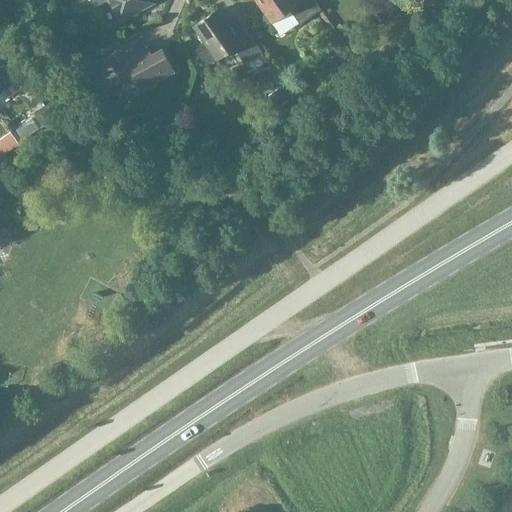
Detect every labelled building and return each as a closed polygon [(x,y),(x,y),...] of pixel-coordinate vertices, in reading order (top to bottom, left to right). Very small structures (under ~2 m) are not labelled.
[(107,3),(118,23),(152,5),(149,0),(89,0),(94,10),(107,3)] [(288,13),(298,27),(320,13),(310,0),(252,0),(271,25),(288,13)] [(233,51),(246,69),(262,58),(244,31),(234,38),(217,13),(193,30),(201,42),(193,48),(205,66),(214,60),(216,63),(233,51)] [(133,78),(140,92),(173,75),(161,52),(150,58),(144,48),(112,65),(122,84),(133,78)] [(0,95),(3,100),(20,88),(4,64),(0,66),(0,95)] [(277,109),(290,100),(283,90),(270,99),(277,109)] [(41,127),(51,120),(43,107),(36,112),(35,118),(41,127)] [(286,112),(280,116),(286,125),(292,121),(286,112)] [(31,118),(15,130),(22,140),(38,129),(31,118)]
